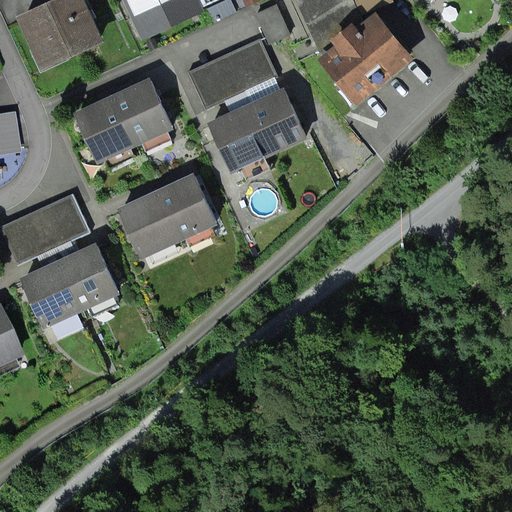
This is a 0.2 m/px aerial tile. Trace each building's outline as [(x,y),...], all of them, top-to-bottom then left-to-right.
[(82,0),(65,0),(24,19),(46,64),(100,39),(82,0)] [(134,0),(149,31),(198,9),(194,0),(134,0)] [(194,0),(198,9),(217,0),(194,0)] [(231,0),(227,0),(211,7),(217,20),(237,12),(231,0)] [(297,0),(322,54),(355,27),(362,21),(359,14),(352,0),(297,0)] [(392,0),(352,0),(359,14),(393,0),(392,0)] [(277,5),(257,14),(270,44),(290,35),(277,5)] [(355,27),(322,54),(359,99),(409,58),(376,19),(360,33),(355,27)] [(261,39),(188,72),(206,111),(279,78),(261,39)] [(151,81),(115,98),(136,144),(143,141),(149,154),(173,143),(166,130),(172,127),(151,81)] [(286,92),(213,125),(233,170),(242,166),(248,180),(272,169),(266,155),(307,137),(286,92)] [(115,98),(79,115),(99,161),(105,158),(110,169),(136,157),(131,146),(136,144),(115,98)] [(11,116),(0,117),(0,153),(17,151),(11,116)] [(195,176),(159,193),(180,239),(185,237),(191,248),(217,236),(212,224),(216,222),(195,176)] [(159,193),(122,210),(143,256),(149,253),(154,264),(180,253),(175,242),(180,239),(159,193)] [(1,227),(19,266),(92,233),(74,194),(1,227)] [(72,259),(62,263),(83,308),(88,306),(93,317),(119,306),(114,294),(119,292),(99,246),(72,259)] [(83,308),(62,263),(55,266),(25,280),(46,325),(52,323),(58,336),(84,325),(77,311),(83,308)] [(0,314),(0,376),(19,368),(14,357),(19,355),(0,314)]
